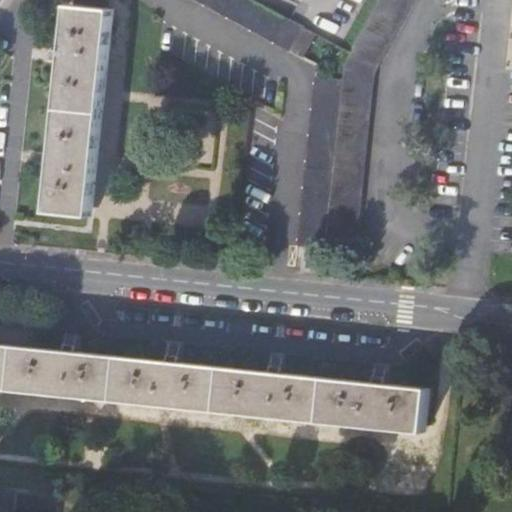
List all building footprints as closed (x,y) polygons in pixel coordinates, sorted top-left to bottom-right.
[(195,0),(291,51),(304,27),(291,20),(274,11),(253,0),(195,0)] [(376,70),(413,0),(380,0),(352,53),(345,63),(344,80),(333,250),(356,253),(358,238),(357,237),(376,70)] [(116,11),(72,6),(49,214),(93,219),(116,11)] [(316,78),(299,246),(333,250),(344,80),(316,78)] [(431,389),(0,344),(0,389),(426,434),(431,389)] [(0,511),(15,511),(18,496),(0,494),(0,511)]
